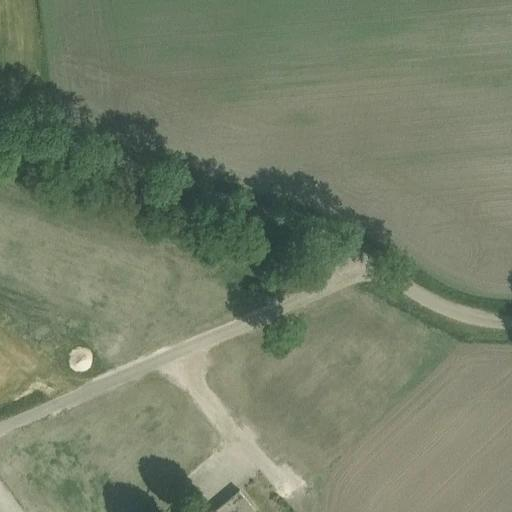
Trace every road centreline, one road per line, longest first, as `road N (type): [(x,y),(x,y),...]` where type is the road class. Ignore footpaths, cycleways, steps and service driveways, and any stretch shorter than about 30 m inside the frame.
road 1 (unclassified): [(0,427),(373,269)]
road 2 (unclassified): [(373,269),(297,224),(0,123)]
road 3 (unclassified): [(511,322),(469,318),(373,269)]
